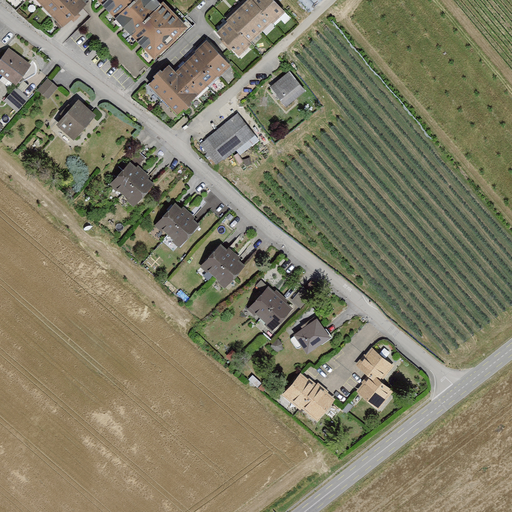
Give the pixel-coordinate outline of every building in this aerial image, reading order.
[(82,0),(36,0),(60,25),(85,2),(82,0)] [(99,0),(116,17),(132,0),(99,0)] [(162,1),(161,0),(132,0),(116,17),(131,33),(162,1)] [(250,0),(247,0),(227,20),(250,42),(271,20),(250,0)] [(276,0),(250,0),(271,20),(273,22),(285,9),(276,0)] [(187,26),(162,1),(131,33),(129,34),(154,59),(187,26)] [(250,42),(227,20),(217,30),(240,52),(250,42)] [(209,41),(196,52),(218,76),(231,64),(209,41)] [(7,46),(0,55),(0,73),(15,84),(30,62),(7,46)] [(176,71),(167,63),(147,83),(178,115),(218,76),(196,52),(176,71)] [(288,71),(269,86),(287,107),(305,91),(288,71)] [(56,87),(46,78),(37,89),(47,98),(56,87)] [(28,98),(16,88),(5,101),(17,111),(28,98)] [(96,112),(78,98),(57,124),(75,138),(96,112)] [(254,134),(238,112),(198,143),(215,164),(254,134)] [(153,183),(126,162),(108,185),(135,205),(153,183)] [(175,200),(154,224),(181,248),(202,223),(175,200)] [(219,243),(200,265),(227,290),(247,268),(219,243)] [(293,307),(268,286),(250,309),(276,329),(293,307)] [(319,317),(293,334),(306,355),(332,338),(319,317)] [(393,365),(372,348),(359,363),(370,372),(381,380),(393,365)] [(335,399),(299,372),(282,394),(318,421),(335,399)] [(392,389),(381,380),(370,372),(356,390),(377,407),(392,389)]
